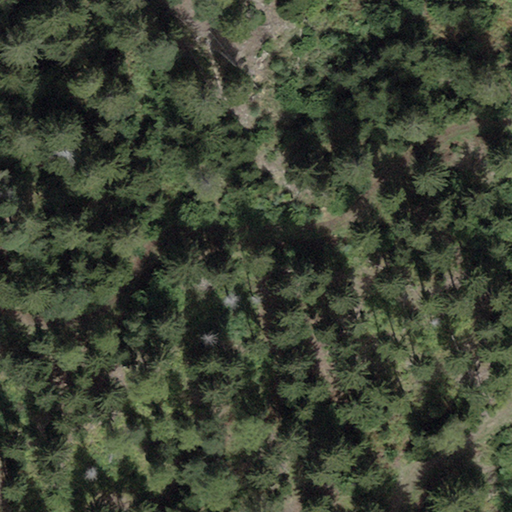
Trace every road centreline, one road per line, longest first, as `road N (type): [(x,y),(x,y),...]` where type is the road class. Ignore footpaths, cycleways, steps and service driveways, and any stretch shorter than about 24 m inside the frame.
road 1 (track): [(0,312),(68,328),(168,236),(334,227),(454,125),(511,126)]
road 2 (track): [(511,404),(435,455),(386,511)]
